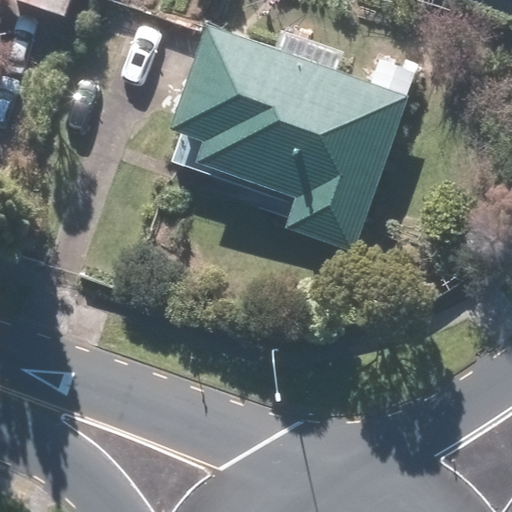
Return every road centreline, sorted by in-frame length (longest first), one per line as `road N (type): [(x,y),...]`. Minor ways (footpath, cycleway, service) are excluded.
road 1 (secondary): [(35,392),(333,487)]
road 2 (secondary): [(143,511),(35,392)]
road 3 (primary): [(387,499),(511,406)]
